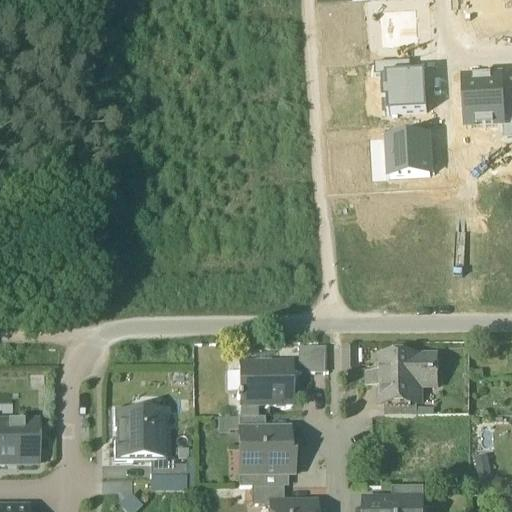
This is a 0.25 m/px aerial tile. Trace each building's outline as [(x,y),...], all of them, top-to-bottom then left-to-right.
[(509,25),(508,0),(467,0),(469,27),(493,25),(509,25)] [(402,1),(380,2),(374,3),(375,15),(383,14),(402,13),(402,1)] [(420,12),(402,13),(383,14),(385,50),(421,48),(420,12)] [(511,24),(509,25),(493,25),(494,39),(511,38),(511,24)] [(374,78),(380,78),(410,76),(410,64),(373,67),(374,78)] [(424,76),(410,76),(380,78),(382,118),(426,116),(424,76)] [(465,131),(502,129),(504,129),(502,106),(501,79),(462,81),(465,131)] [(511,105),(502,106),(504,129),(502,129),(502,143),(511,142),(511,105)] [(410,129),(387,130),(387,142),(410,140),(410,129)] [(375,142),(387,142),(387,130),(375,130),(375,142)] [(427,140),(410,140),(387,142),(389,181),(430,179),(427,140)] [(304,378),(329,378),(328,347),(304,347),(304,378)] [(343,375),(357,375),(357,349),(343,349),(343,375)] [(416,408),(420,408),(419,391),(419,381),(435,381),(435,361),(379,361),(380,408),(384,408),(416,408)] [(239,402),(239,410),(291,409),(291,367),(239,368),(239,399),(237,399),(237,402),(239,402)] [(419,381),(419,391),(435,391),(435,381),(419,381)] [(384,420),(416,420),(416,408),(384,408),(384,420)] [(165,412),(113,413),(113,433),(115,433),(115,445),(113,445),(113,465),(149,464),(166,464),(165,412)] [(237,422),(238,436),(242,436),(242,434),(264,434),(264,422),(237,422)] [(37,426),(0,425),(0,465),(37,466),(37,426)] [(287,480),(292,480),(292,460),(288,460),(288,434),(264,434),(242,434),(242,436),(243,479),(243,480),(264,480),(287,480)] [(477,474),(470,476),(473,488),(493,483),(486,458),(474,461),(477,474)] [(174,464),(166,464),(149,464),(149,481),(185,480),(185,468),(174,468),(174,464)] [(238,492),(250,492),(264,492),(264,480),(243,480),(243,479),(238,479),(238,492)] [(283,492),(288,492),(287,480),(264,480),(264,492),(283,492)] [(418,509),(424,509),(423,490),(391,491),(391,508),(392,510),(418,509)] [(283,492),(264,492),(250,492),(251,510),(273,509),(273,508),(283,508),(283,492)] [(135,511),(139,508),(132,501),(122,511),(135,511)]
